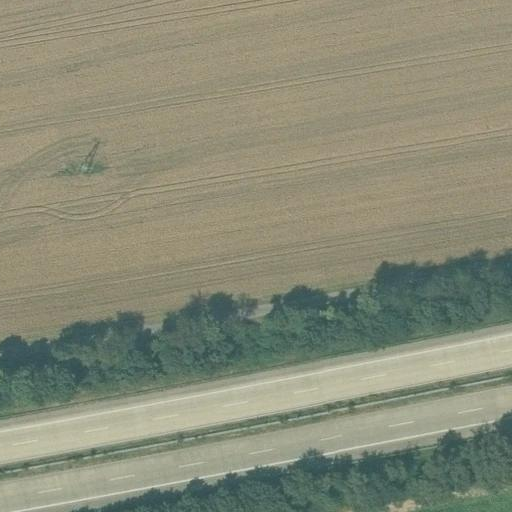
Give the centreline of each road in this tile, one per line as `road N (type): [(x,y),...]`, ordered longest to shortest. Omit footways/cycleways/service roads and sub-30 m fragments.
road 1 (motorway): [(511,350),(0,446)]
road 2 (motorway): [(0,498),(511,402)]
road 3 (track): [(0,352),(511,266)]
